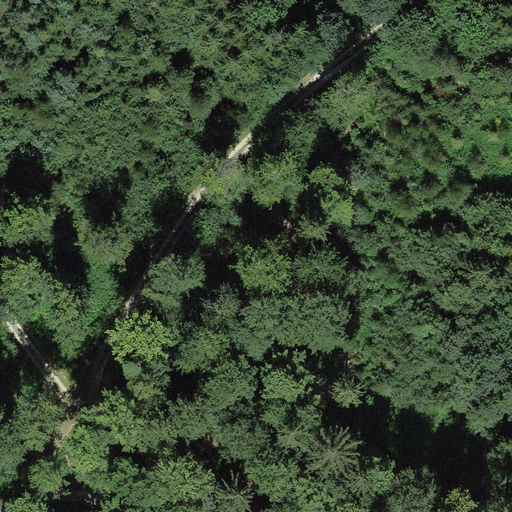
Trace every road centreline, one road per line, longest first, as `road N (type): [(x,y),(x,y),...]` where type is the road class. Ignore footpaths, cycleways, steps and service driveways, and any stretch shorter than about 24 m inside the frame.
road 1 (track): [(420,0),(272,121),(202,193),(2,511)]
road 2 (track): [(141,511),(0,301)]
road 3 (track): [(4,510),(64,494),(131,511)]
